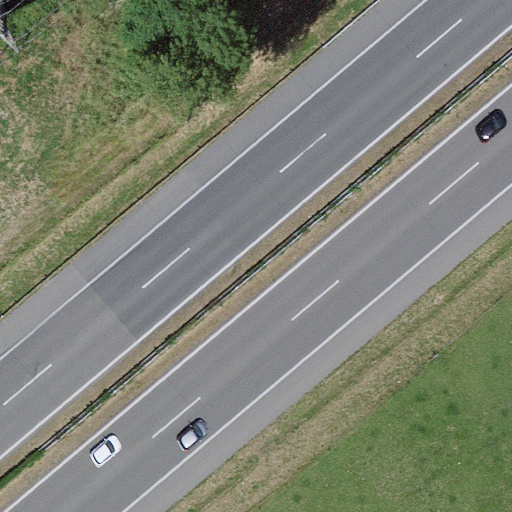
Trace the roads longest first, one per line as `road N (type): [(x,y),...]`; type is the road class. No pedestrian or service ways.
road 1 (motorway): [(484,0),(0,408)]
road 2 (motorway): [(63,511),(511,134)]
